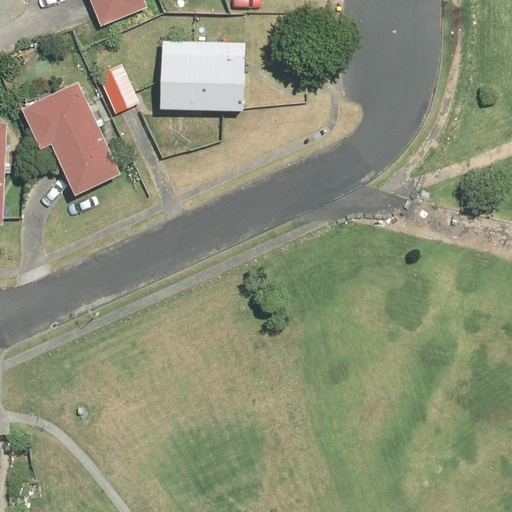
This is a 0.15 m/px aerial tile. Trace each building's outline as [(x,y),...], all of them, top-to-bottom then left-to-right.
[(151,2),(149,0),(94,0),(103,21),(151,2)] [(166,38),(164,104),(246,106),(248,40),(166,38)] [(126,63),(101,77),(121,113),(146,99),(126,63)] [(126,167),(82,78),(24,106),(43,146),(55,140),(79,190),(126,167)] [(0,219),(8,219),(10,118),(0,118),(0,219)] [(0,435),(0,511),(4,511),(9,436),(0,435)]
